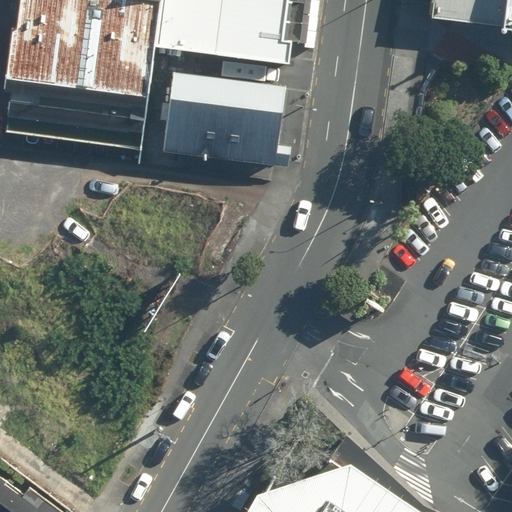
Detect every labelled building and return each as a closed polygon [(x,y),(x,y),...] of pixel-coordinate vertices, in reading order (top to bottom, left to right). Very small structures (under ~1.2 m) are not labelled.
[(164,0),(28,0),(11,119),(144,139),(158,44),(164,0)] [(292,0),(164,0),(158,44),(285,61),(292,0)] [(511,28),(511,0),(435,0),(434,18),(511,28)] [(286,80),(182,66),(172,141),(276,154),(286,80)] [(72,224),(100,236),(199,276),(231,197),(185,179),(181,188),(148,175),(146,181),(124,172),(103,222),(77,212),(72,224)] [(0,224),(0,268),(8,275),(29,248),(0,224)] [(56,233),(19,283),(136,370),(161,335),(148,325),(163,305),(76,241),(73,245),(56,233)] [(0,423),(0,431),(49,468),(116,379),(63,340),(47,362),(15,338),(0,357),(0,383),(19,398),(0,423)] [(436,511),(333,443),(290,511),(436,511)] [(25,494),(0,475),(0,511),(64,511),(30,487),(25,494)]
